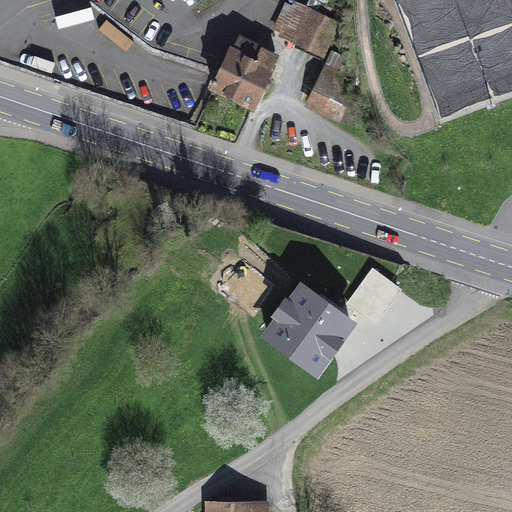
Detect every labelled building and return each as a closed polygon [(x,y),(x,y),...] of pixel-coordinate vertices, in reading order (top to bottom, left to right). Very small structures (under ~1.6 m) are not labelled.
[(286,5),(276,31),(325,53),(340,24),(302,7),(298,11),(286,5)] [(278,59),(238,39),(214,89),(254,108),(278,59)] [(346,58),(334,52),(310,105),(353,126),(354,116),(343,110),(352,94),(354,80),(338,74),(346,58)] [(368,322),(321,288),(300,318),(306,322),(298,334),(338,363),(368,322)] [(268,511),(269,503),(212,503),(211,511),(268,511)]
